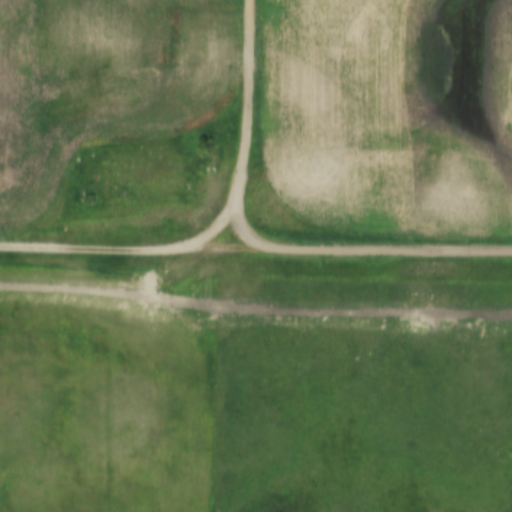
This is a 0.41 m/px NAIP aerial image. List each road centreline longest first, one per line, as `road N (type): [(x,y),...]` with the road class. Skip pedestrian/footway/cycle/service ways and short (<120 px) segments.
road 1 (track): [(231,213),(178,251),(0,249)]
road 2 (residential): [(231,213),(241,176),(251,0)]
